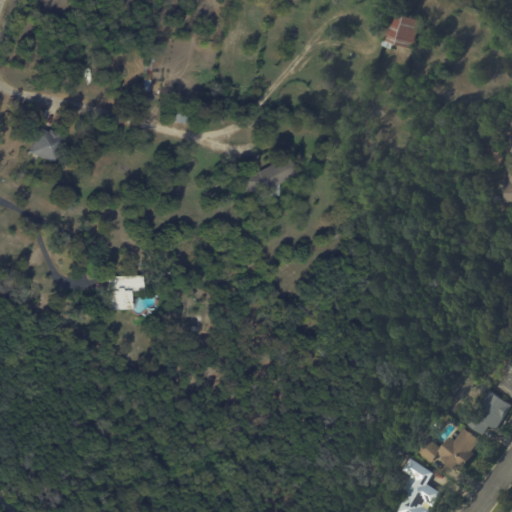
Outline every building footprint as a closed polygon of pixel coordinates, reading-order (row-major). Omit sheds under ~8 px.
[(420,20),(411,49),(392,43),(391,48),(381,45),(391,12),(420,20)] [(144,54),(150,55),(146,91),(140,91),(144,54)] [(187,123),(166,120),(168,107),(189,110),(187,123)] [(40,129),(45,131),(46,129),(55,133),(56,135),(61,137),(51,162),(26,152),(36,128),(40,129)] [(261,169),(284,156),(294,174),(276,184),(278,192),(264,200),(255,193),(234,191),(236,170),(256,172),(261,169)] [(511,201),(503,201),(504,165),(511,165),(511,201)] [(127,296),(127,310),(107,310),(106,277),(145,276),(145,290),(127,290),(127,296)] [(15,302),(23,291),(27,294),(19,305),(15,302)] [(511,397),(498,388),(507,376),(504,374),(511,362),(511,397)] [(496,429),(494,431),(472,416),(488,391),(510,406),(496,429)] [(469,460),(458,473),(440,459),(441,458),(437,455),(432,461),(423,454),(433,442),(441,448),(448,437),(454,442),(464,429),(482,443),(469,460)] [(430,473),(431,474),(425,484),(437,492),(429,506),(423,503),(420,507),(426,511),(425,511),(394,511),(414,480),(400,471),(407,459),(430,473)]
